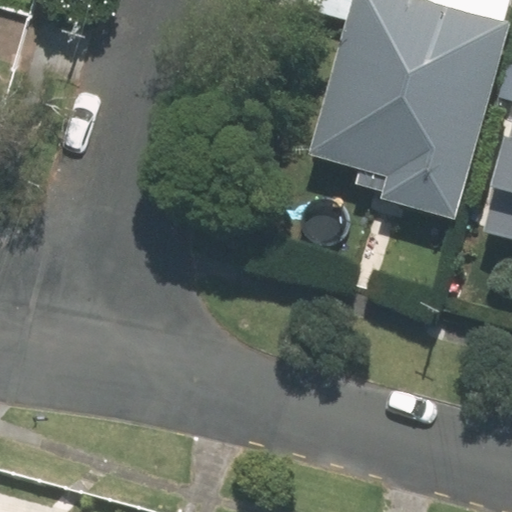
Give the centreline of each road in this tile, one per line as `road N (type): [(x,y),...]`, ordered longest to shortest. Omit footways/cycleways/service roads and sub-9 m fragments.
road 1 (residential): [(71,352),(511,470)]
road 2 (residential): [(174,0),(71,352)]
